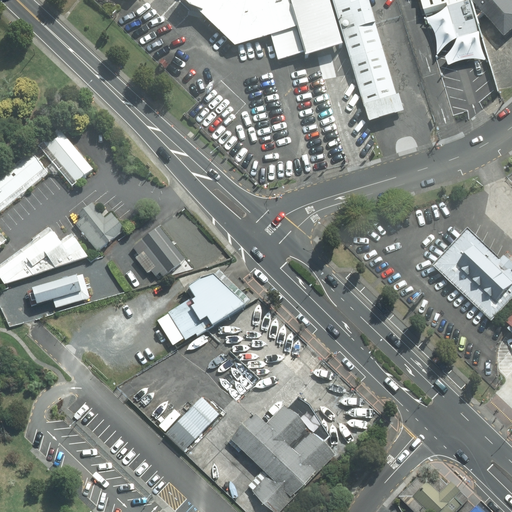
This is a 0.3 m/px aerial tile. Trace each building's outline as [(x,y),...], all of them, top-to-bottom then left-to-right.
[(143,0),(123,0),(135,10),(143,0)] [(187,0),(187,1),(234,46),(298,27),(289,0),(187,0)] [(402,110),(369,0),(335,0),(371,119),(402,110)] [(469,0),(421,0),(425,13),(443,8),(447,7),(456,37),(457,39),(479,32),(469,0)] [(511,0),(473,0),(504,35),(511,27),(511,0)] [(431,16),(425,18),(431,25),(434,33),(436,39),(437,48),(437,57),(447,45),(450,42),(456,37),(447,7),(443,8),(440,11),(436,14),(431,16)] [(479,32),(457,39),(455,45),(449,53),(445,56),(448,65),(453,63),(463,59),(473,59),(485,60),(486,58),(479,37),(479,32)] [(93,169),(61,132),(40,148),(72,185),(93,169)] [(0,210),(48,173),(32,152),(0,176),(0,210)] [(84,216),(75,223),(98,251),(124,230),(97,200),(81,213),(84,216)] [(155,226),(135,243),(167,279),(187,262),(155,226)] [(511,306),(511,266),(471,228),(434,268),(495,325),(511,306)] [(53,231),(0,269),(0,277),(4,285),(88,257),(71,234),(60,241),(53,231)] [(157,321),(173,346),(246,304),(236,296),(213,273),(189,285),(196,296),(157,321)] [(84,275),(35,289),(39,305),(55,300),(58,309),(91,300),(84,275)] [(215,412),(194,392),(162,426),(183,446),(215,412)] [(256,498),(270,511),(289,511),(335,463),(312,442),(316,437),(288,411),(268,432),(256,421),(232,447),(270,483),(256,498)] [(439,495),(427,483),(414,496),(430,511),(440,511),(459,493),(450,484),(439,495)]
